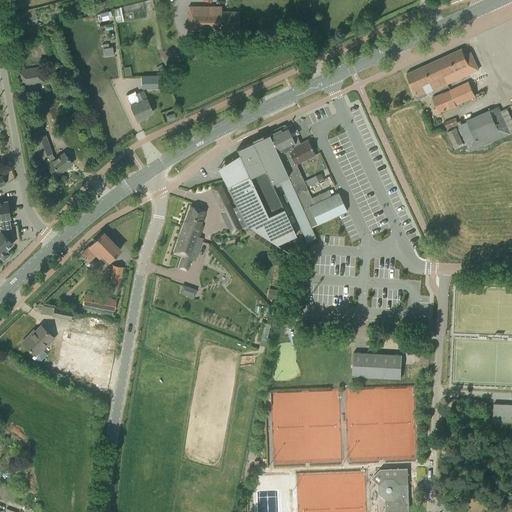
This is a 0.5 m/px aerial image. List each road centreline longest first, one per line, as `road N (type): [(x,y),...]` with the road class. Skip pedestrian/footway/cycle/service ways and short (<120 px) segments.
road 1 (secondary): [(146,175),(240,120),(502,0)]
road 2 (unclassified): [(101,511),(141,270),(159,218),(158,193),(146,175)]
road 3 (unclassified): [(58,244),(28,220),(0,48)]
